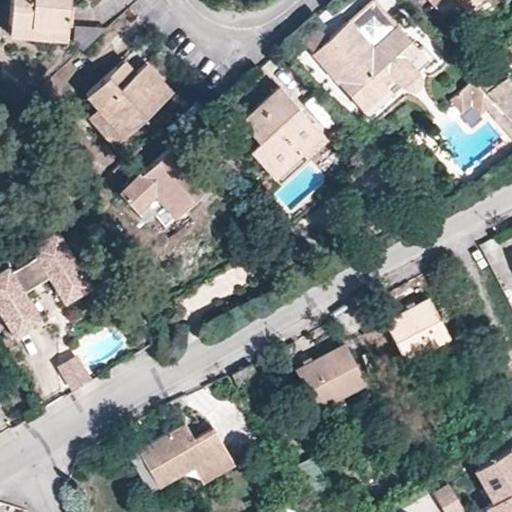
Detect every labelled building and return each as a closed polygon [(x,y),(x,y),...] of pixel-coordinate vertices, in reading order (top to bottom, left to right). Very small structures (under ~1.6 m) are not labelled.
[(64,26),(65,0),(7,0),(6,21),(64,26)] [(393,22),(373,0),(365,0),(346,17),(369,44),(393,22)] [(440,13),(453,0),(437,0),(432,5),(440,13)] [(414,68),(405,58),(416,48),(393,22),(369,44),(346,17),(326,35),(309,50),(358,107),(383,84),(380,80),(389,73),(397,82),(399,84),(406,86),(414,83),(417,75),(414,68)] [(63,38),(64,26),(6,21),(5,34),(63,38)] [(326,35),(314,22),(298,37),(309,50),(326,35)] [(81,49),(106,26),(72,24),(70,39),(81,49)] [(511,57),(511,52),(507,46),(491,57),(499,68),(511,57)] [(425,58),(416,48),(405,58),(414,68),(425,58)] [(133,69),(122,57),(113,65),(124,77),(133,69)] [(119,133),(168,89),(142,60),(133,69),(124,77),(113,65),(82,92),(93,105),(119,133)] [(493,84),(481,71),(471,80),(482,92),(493,84)] [(364,112),(397,82),(389,73),(380,80),(383,84),(358,107),(364,112)] [(482,92),(471,80),(469,78),(447,99),(459,113),(467,105),(477,114),(484,107),(491,101),(482,92)] [(511,121),(511,96),(500,79),(493,84),(482,92),(491,101),(499,111),(510,123),(511,121)] [(317,129),(276,84),(237,119),(245,128),(254,138),(245,146),(269,173),(296,148),(317,129)] [(499,111),(491,101),(484,107),(492,117),(499,111)] [(119,133),(93,105),(83,115),(108,143),(119,133)] [(254,138),(245,128),(236,136),(245,146),(254,138)] [(303,156),(324,137),(317,129),(296,148),(303,156)] [(160,222),(206,182),(170,142),(116,190),(141,218),(150,210),(160,222)] [(22,163),(4,148),(0,153),(0,168),(11,177),(22,163)] [(275,180),(303,156),(296,148),(269,173),(275,180)] [(88,283),(55,229),(29,245),(33,253),(8,268),(6,263),(0,266),(0,313),(13,334),(39,318),(20,286),(44,271),(62,299),(88,283)] [(384,321),(404,355),(450,332),(432,296),(384,321)] [(450,332),(404,355),(410,367),(455,342),(450,332)] [(319,407),(345,392),(368,380),(348,342),(296,369),(316,408),(319,407)] [(91,378),(77,354),(56,366),(71,390),(91,378)] [(257,376),(251,363),(233,371),(238,385),(257,376)] [(351,403),(345,392),(319,407),(324,418),(351,403)] [(234,464),(212,425),(193,437),(184,422),(141,447),(162,483),(193,465),(203,482),(234,464)] [(162,483),(141,447),(130,453),(151,490),(162,483)] [(511,449),(511,448),(474,469),(493,501),(511,489),(511,449)] [(329,487),(312,456),(294,466),(310,497),(329,487)] [(460,511),(463,510),(448,484),(433,493),(444,511),(460,511)] [(366,496),(359,485),(349,491),(355,502),(366,496)] [(511,511),(511,489),(493,501),(485,506),(488,511),(511,511)]
